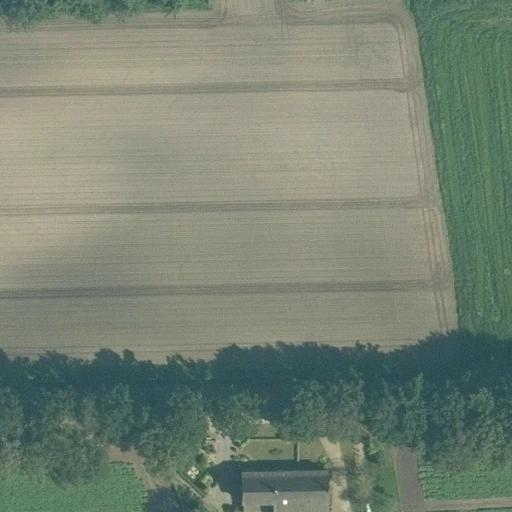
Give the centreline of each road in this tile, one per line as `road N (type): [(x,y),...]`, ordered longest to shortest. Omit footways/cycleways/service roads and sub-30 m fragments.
road 1 (unclassified): [(0,426),(331,416)]
road 2 (track): [(331,416),(511,411)]
